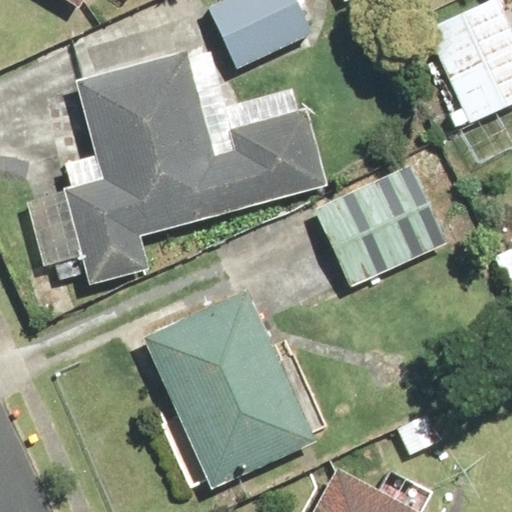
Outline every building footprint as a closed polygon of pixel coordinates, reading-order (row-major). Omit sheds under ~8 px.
[(303,0),(233,0),(209,12),(239,72),(319,33),(303,0)] [(338,0),(344,10),(362,0),(338,0)] [(511,37),(494,0),(428,32),(471,121),(511,100),(511,37)] [(201,61),(90,86),(111,181),(77,189),(95,268),(144,257),(139,233),(333,190),(316,114),(242,130),(245,146),(221,151),(201,61)] [(409,168),(314,214),(349,288),(444,242),(409,168)] [(320,446),(251,292),(142,341),(212,495),(320,446)] [(410,511),(338,474),(317,511),(410,511)]
